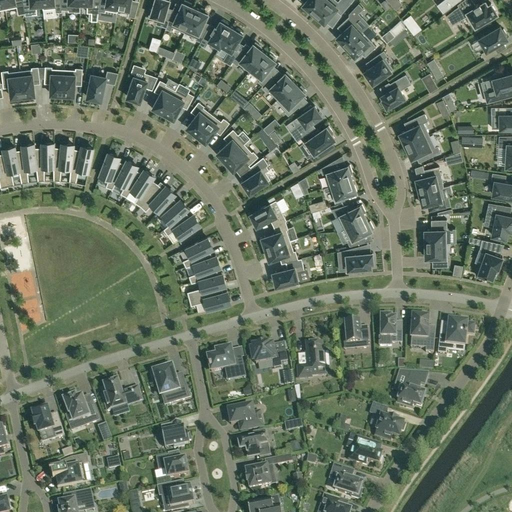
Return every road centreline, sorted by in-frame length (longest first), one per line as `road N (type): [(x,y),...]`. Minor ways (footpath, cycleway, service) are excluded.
road 1 (residential): [(256,318),(220,211),(172,157),(113,129),(0,130)]
road 2 (residential): [(395,221),(315,81),(274,40),(214,0)]
road 3 (residential): [(395,221),(399,179),(380,127),(347,73),(269,0)]
road 4 (residential): [(371,511),(487,343),(503,307)]
road 5 (residential): [(13,395),(189,336)]
road 6 (residential): [(256,318),(397,292)]
